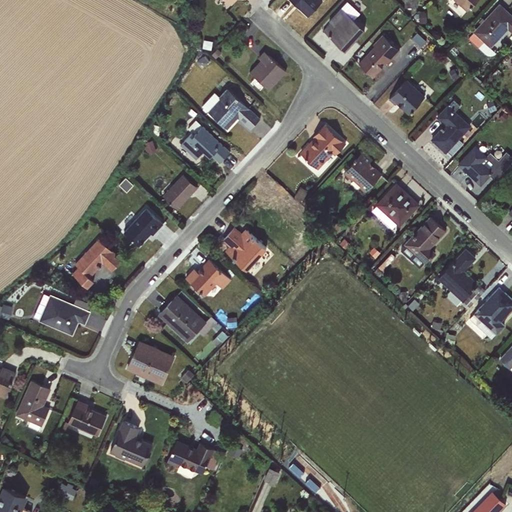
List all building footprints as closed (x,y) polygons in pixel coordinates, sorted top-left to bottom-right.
[(289,0),(308,17),(323,1),(322,0),(289,0)] [(453,0),(467,11),(477,0),(453,0)] [(359,13),(347,1),(328,20),(330,21),(322,30),(338,45),(345,51),(365,29),(354,19),(359,13)] [(468,37),(487,55),(493,55),(495,51),(490,48),(507,30),(511,33),(511,34),(509,37),(511,39),(511,14),(499,2),(468,37)] [(358,62),(373,77),(391,57),(393,58),(400,50),(382,34),(375,42),(376,43),(358,62)] [(280,65),(264,50),(258,57),(260,59),(249,71),(269,90),(287,71),(280,65),(281,64),(280,65)] [(408,114),(425,96),(407,79),(388,98),(396,107),(397,105),(408,114)] [(245,124),(255,113),(227,87),(208,111),(227,128),(237,117),(245,124)] [(471,126),(447,104),(435,116),(444,124),(430,139),(446,153),(471,126)] [(187,127),(191,132),(180,144),(196,159),(203,151),(210,157),(212,155),(219,162),(230,151),(195,119),(187,127)] [(334,155),(346,143),(325,123),(312,136),(313,137),(299,152),(317,169),(332,153),(334,155)] [(152,140),(143,143),(146,154),(156,151),(152,140)] [(487,156),(475,144),(457,163),(480,185),(493,172),(482,162),(487,156)] [(362,152),(343,173),(352,181),(350,182),(358,189),(359,188),(364,192),(382,173),(371,163),(373,161),(362,152)] [(183,173),(162,195),(177,209),(197,187),(183,173)] [(126,177),(120,183),(128,190),(134,184),(126,177)] [(375,204),(372,210),(392,229),(396,224),(399,227),(420,204),(396,181),(375,204)] [(145,207),(123,231),(139,244),(150,232),(152,233),(162,222),(145,207)] [(400,250),(413,262),(417,257),(424,263),(435,252),(431,247),(447,230),(430,215),(403,243),(404,245),(400,250)] [(234,226),(222,240),(228,246),(224,250),(246,270),(267,248),(245,228),(241,232),(234,226)] [(71,273),(87,288),(94,281),(90,277),(102,263),(110,272),(122,259),(98,237),(74,263),(77,266),(71,273)] [(476,257),(465,247),(437,278),(450,290),(445,295),(456,306),(478,283),(464,270),(476,257)] [(193,267),(184,277),(204,296),(217,283),(223,288),(231,279),(207,258),(196,269),(193,267)] [(469,317),(492,339),(505,325),(501,321),(511,309),(511,297),(499,285),(469,317)] [(43,292),(33,316),(39,318),(38,320),(72,335),(78,321),(85,324),(90,310),(87,309),(90,303),(75,297),(73,303),(50,293),(49,295),(43,292)] [(177,293),(157,314),(186,342),(200,328),(205,333),(215,321),(209,316),(206,321),(177,293)] [(0,306),(0,316),(9,319),(12,306),(3,304),(2,307),(0,306)] [(162,385),(175,355),(139,339),(125,369),(162,385)] [(511,343),(498,358),(511,370),(511,343)] [(1,367),(0,366),(0,395),(5,397),(16,371),(2,365),(1,367)] [(15,414),(41,426),(50,407),(44,404),(51,388),(30,379),(15,414)] [(88,403),(77,399),(67,423),(97,436),(107,415),(87,406),(88,403)] [(140,427),(122,420),(109,451),(124,460),(125,459),(142,466),(153,444),(136,434),(140,427)] [(177,438),(166,461),(177,466),(179,464),(202,474),(206,466),(213,468),(221,451),(200,441),(197,447),(177,438)] [(290,465),(329,500),(340,488),(302,453),(290,465)] [(270,466),(266,480),(277,483),(281,469),(270,466)] [(2,486),(0,491),(0,511),(21,511),(28,496),(2,486)]
